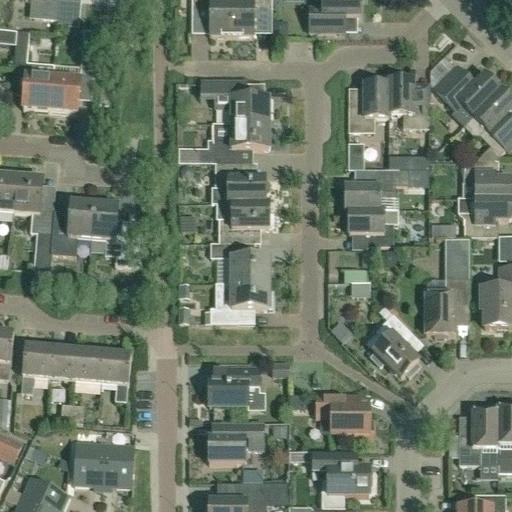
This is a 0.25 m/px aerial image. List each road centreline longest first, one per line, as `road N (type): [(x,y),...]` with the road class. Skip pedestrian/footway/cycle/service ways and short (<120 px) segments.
road 1 (residential): [(167,511),(163,334),(61,326),(0,310)]
road 2 (residential): [(309,322),(313,73)]
road 3 (residential): [(511,372),(465,377),(416,424),(407,450),(407,511)]
road 4 (residential): [(313,73),(343,57),(393,52),(444,0)]
road 5 (residential): [(126,177),(78,172),(58,154),(0,149)]
